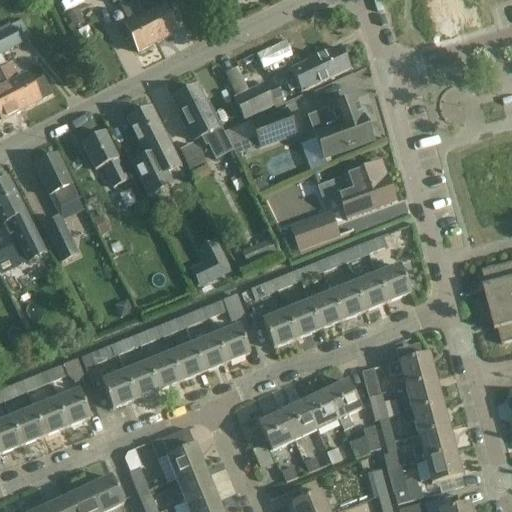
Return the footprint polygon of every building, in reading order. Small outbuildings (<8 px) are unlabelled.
[(133,0),(123,0),(117,3),(129,26),(123,29),(118,31),(125,43),(129,41),(136,55),(157,45),(143,18),(133,0)] [(133,0),(143,18),(157,45),(175,36),(169,23),(172,13),(167,3),(160,1),(159,0),(133,0)] [(12,29),(0,35),(0,57),(21,46),(12,29)] [(295,71),(297,76),(285,82),(290,93),(303,87),(305,93),(349,72),(339,50),(295,71)] [(10,66),(0,70),(0,74),(20,114),(52,98),(43,80),(30,85),(26,78),(18,82),(10,66)] [(0,88),(1,90),(0,90),(0,123),(20,114),(0,74),(0,88)] [(265,91),(262,86),(233,100),(243,123),(273,108),(271,103),(281,98),(275,86),(265,91)] [(204,136),(216,131),(195,89),(173,100),(188,130),(194,127),(202,142),(206,140),(204,136)] [(361,119),(354,100),(329,109),(330,110),(308,119),(314,136),(313,137),(322,161),(372,143),(363,118),(361,119)] [(131,163),(147,198),(172,186),(166,174),(179,167),(150,109),(126,121),(143,155),(131,163)] [(259,152),(297,137),(286,110),(249,124),(259,152)] [(111,190),(126,182),(116,162),(117,161),(103,134),(81,145),(95,172),(101,169),(111,190)] [(195,144),(179,153),(191,176),(192,176),(195,184),(211,176),(206,167),(205,163),(195,144)] [(48,198),(53,196),(60,210),(77,202),(55,156),(33,167),(48,198)] [(344,179),(333,183),(346,221),(394,204),(380,165),(344,178),(344,179)] [(14,236),(27,265),(44,255),(29,227),(7,180),(0,183),(0,224),(1,227),(3,226),(9,239),(14,236)] [(234,208),(245,229),(261,220),(251,200),(234,208)] [(329,215),(290,229),(299,252),(337,239),(329,215)] [(57,221),(45,226),(59,264),(71,260),(57,221)] [(382,238),(362,246),(367,258),(380,252),(387,250),(382,238)] [(207,266),(192,273),(200,288),(229,274),(221,259),(214,244),(200,251),(207,266)] [(367,258),(362,246),(340,255),(345,267),(367,258)] [(341,268),(337,257),(318,264),(322,276),(341,268)] [(482,289),(485,298),(511,290),(511,265),(482,274),(486,288),(482,289)] [(318,277),(314,266),(295,274),(300,285),(318,277)] [(399,268),(375,278),(386,306),(410,296),(399,268)] [(291,275),(272,283),(276,294),(296,286),(291,275)] [(375,278),(352,287),(364,315),(386,306),(375,278)] [(276,294),(272,283),(250,292),(254,303),(276,294)] [(352,287),(330,296),(341,324),(364,315),(352,287)] [(511,290),(485,298),(494,333),(498,332),(502,347),(511,344),(511,290)] [(330,296),(307,306),(318,333),(341,324),(330,296)] [(244,319),(236,297),(203,311),(208,322),(226,315),(230,325),(244,319)] [(307,306),(284,315),(296,342),(318,333),(307,306)] [(200,312),(180,320),(184,331),(204,323),(200,312)] [(296,342),(284,315),(261,324),(272,352),(296,342)] [(184,331),(180,320),(158,329),(163,340),(184,331)] [(237,329),(214,339),(225,366),(248,356),(237,329)] [(154,330),(135,338),(139,350),(159,342),(154,330)] [(112,347),(117,359),(139,350),(135,338),(112,347)] [(214,339),(191,348),(202,375),(225,366),(214,339)] [(191,348),(169,357),(180,384),(202,375),(191,348)] [(113,360),(109,349),(90,356),(94,368),(113,360)] [(169,357),(146,366),(157,393),(180,384),(169,357)] [(398,367),(397,366),(387,368),(390,379),(400,377),(404,389),(434,381),(428,359),(398,367)] [(84,382),(76,362),(44,375),(48,386),(67,379),(74,386),(84,382)] [(146,366),(123,376),(134,403),(157,393),(146,366)] [(362,375),(368,399),(380,396),(373,372),(362,375)] [(134,403),(123,376),(100,385),(111,412),(134,403)] [(21,384),(26,395),(44,388),(40,377),(21,384)] [(404,389),(410,414),(440,406),(434,381),(404,389)] [(347,384),(325,394),(328,402),(337,423),(343,434),(353,429),(347,418),(361,412),(347,384)] [(0,392),(0,396),(3,404),(5,409),(14,406),(12,401),(22,397),(17,385),(0,392)] [(67,398),(55,403),(66,430),(89,421),(76,387),(65,392),(67,398)] [(325,394),(303,405),(316,433),(337,423),(328,402),(325,394)] [(380,396),(368,399),(374,424),(378,423),(387,420),(381,397),(380,397),(380,396)] [(55,403),(32,412),(43,440),(66,430),(55,403)] [(303,405),(280,415),(293,444),(316,433),(303,405)] [(410,414),(400,417),(403,426),(413,424),(417,438),(447,429),(440,406),(410,414)] [(10,421),(21,449),(43,440),(32,412),(15,419),(11,411),(7,413),(10,421)] [(293,444),(280,415),(257,426),(271,454),(293,444)] [(387,420),(378,423),(384,447),(394,444),(387,420)] [(10,421),(0,425),(0,457),(21,449),(10,421)] [(353,458),(367,452),(368,455),(380,452),(374,429),(362,432),(364,440),(349,447),(353,458)] [(447,429),(417,438),(419,447),(414,448),(412,452),(415,465),(423,462),(433,460),(453,454),(447,429)] [(394,444),(384,447),(387,457),(383,458),(386,472),(400,468),(394,444)] [(193,448),(175,455),(166,459),(175,482),(203,471),(193,448)] [(337,451),(326,456),(331,467),(342,462),(337,451)] [(453,454),(433,460),(423,462),(430,487),(460,479),(453,454)] [(314,461),(303,465),(308,476),(319,472),(314,461)] [(400,468),(386,472),(393,497),(394,497),(397,508),(422,502),(419,489),(407,493),(402,473),(400,468)] [(292,470),(281,474),(286,485),(296,481),(292,470)] [(128,475),(137,497),(147,493),(138,471),(128,475)] [(203,471),(175,482),(184,505),(212,494),(203,471)] [(373,501),(377,500),(377,499),(387,495),(381,472),(367,476),(373,501)] [(110,480),(87,490),(97,511),(111,511),(123,507),(110,480)] [(97,511),(87,490),(65,500),(70,511),(97,511)] [(155,511),(147,493),(137,497),(143,511),(155,511)] [(219,511),(212,494),(184,505),(187,511),(219,511)] [(325,511),(319,495),(294,505),(290,507),(292,511),(325,511)] [(377,499),(377,500),(380,511),(391,511),(387,495),(377,499)] [(399,511),(450,511),(454,511),(450,498),(399,511)] [(70,511),(65,500),(43,511),(70,511)]
